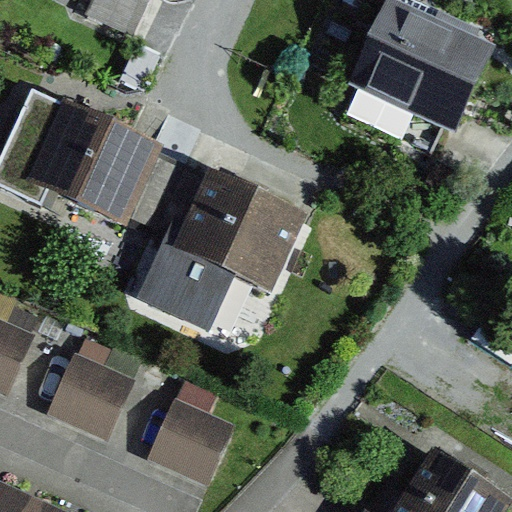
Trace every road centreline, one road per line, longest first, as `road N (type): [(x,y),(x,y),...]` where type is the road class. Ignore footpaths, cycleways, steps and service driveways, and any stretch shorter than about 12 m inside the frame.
road 1 (residential): [(511,187),(246,511)]
road 2 (residential): [(0,449),(132,511)]
